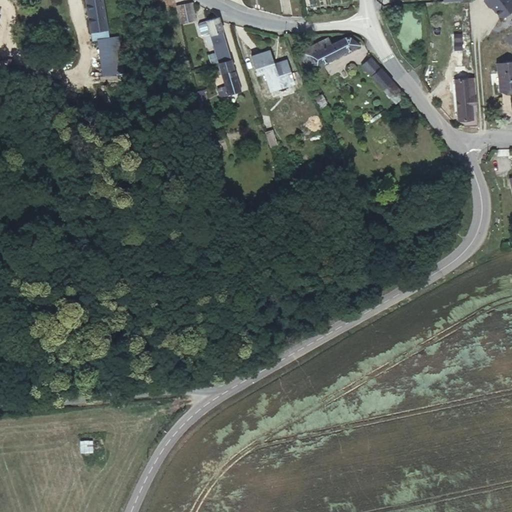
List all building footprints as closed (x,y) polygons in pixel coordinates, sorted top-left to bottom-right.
[(83,0),(90,38),(107,35),(101,0),(83,0)] [(191,0),(184,0),(176,3),(181,20),(188,18),(187,13),(194,11),(191,0)] [(511,10),(511,1),(511,0),(483,0),(489,7),(491,5),(499,17),(503,17),(511,10)] [(218,12),(203,16),(218,58),(233,54),(218,12)] [(330,36),(301,50),(311,70),(360,45),(357,38),(349,37),(333,43),(330,36)] [(114,47),(96,50),(99,68),(110,67),(109,59),(115,58),(114,47)] [(268,53),(249,59),(256,78),(265,75),(272,95),(296,87),(287,60),(272,65),(268,53)] [(366,61),(370,66),(381,58),(377,53),(366,61)] [(233,54),(218,58),(227,85),(217,87),(221,96),(243,89),(233,54)] [(459,56),(459,63),(461,63),(462,68),(468,67),(466,55),(459,56)] [(510,55),(490,57),(493,84),(511,83),(510,55)] [(381,58),(370,66),(391,95),(402,87),(381,58)] [(461,63),(459,63),(450,64),(456,110),(468,109),(462,68),(461,63)] [(325,94),(317,97),(327,121),(330,120),(327,112),(329,112),(326,103),(328,103),(325,94)] [(288,145),(283,129),(271,133),(276,149),(288,145)]
